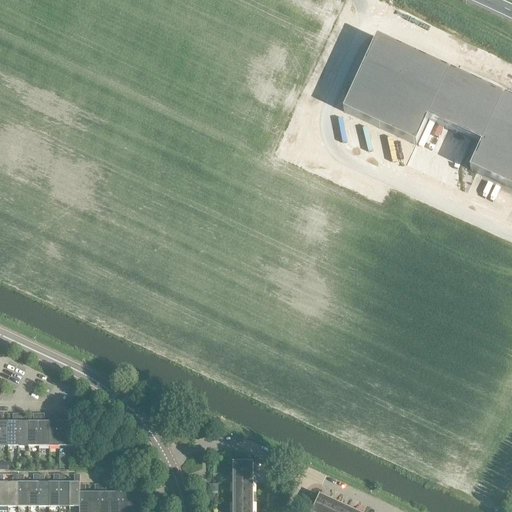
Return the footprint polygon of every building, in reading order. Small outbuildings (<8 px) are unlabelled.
[(378,40),(344,113),(416,146),(428,121),(473,142),(482,146),(470,171),(511,190),(511,101),(505,98),(378,40)] [(0,446),(9,447),(9,428),(9,424),(4,424),(4,415),(0,414),(0,446)] [(81,446),(81,414),(75,415),(75,424),(70,424),(70,428),(70,446),(81,446)] [(19,447),(19,415),(14,415),(14,424),(9,424),(9,428),(9,447),(19,447)] [(29,447),(29,428),(29,424),(24,424),(24,415),(19,415),(19,447),(29,447)] [(39,446),(39,415),(34,415),(34,424),(29,424),(29,428),(29,447),(39,446)] [(50,446),(50,428),(50,424),(45,424),(45,415),(39,415),(39,446),(50,446)] [(60,446),(60,415),(54,415),(54,424),(50,424),(50,428),(50,446),(60,446)] [(70,446),(70,428),(70,424),(65,424),(65,415),(60,415),(60,446),(70,446)] [(8,463),(0,462),(0,471),(8,471),(8,469),(8,464),(8,463)] [(254,474),(254,465),(254,464),(233,464),(233,475),(254,474)] [(254,485),(254,474),(233,475),(233,485),(254,485)] [(0,507),(9,507),(9,485),(4,485),(4,476),(0,475),(0,507)] [(19,507),(19,476),(14,476),(14,485),(9,485),(9,507),(19,507)] [(19,507),(29,507),(29,485),(25,485),(25,476),(19,476),(19,507)] [(40,507),(39,476),(34,476),(34,485),(29,485),(29,507),(40,507)] [(40,507),(50,507),(50,485),(45,485),(45,476),(39,476),(40,507)] [(60,507),(60,476),(55,476),(55,485),(50,485),(50,507),(60,507)] [(60,507),(70,507),(70,485),(65,485),(65,476),(60,476),(60,507)] [(81,486),(81,485),(81,476),(74,476),(74,485),(70,485),(70,507),(80,507),(80,486),(81,486)] [(79,511),(90,511),(91,495),(86,495),(86,485),(81,485),(81,486),(80,486),(80,507),(79,511)] [(142,511),(142,485),(136,486),(136,495),(131,495),(131,511),(142,511)] [(254,495),(254,485),(233,485),(233,495),(254,495)] [(100,511),(101,486),(95,486),(95,495),(91,495),(90,511),(100,511)] [(100,511),(111,511),(111,495),(106,495),(106,486),(101,486),(100,511)] [(121,511),(121,486),(116,486),(116,495),(111,495),(111,511),(121,511)] [(121,511),(131,511),(131,495),(127,495),(127,486),(121,486),(121,511)] [(254,505),(254,495),(233,495),(233,505),(254,505)] [(324,511),(329,501),(320,497),(313,511),(324,511)] [(335,511),(339,505),(329,501),(324,511),(335,511)]
